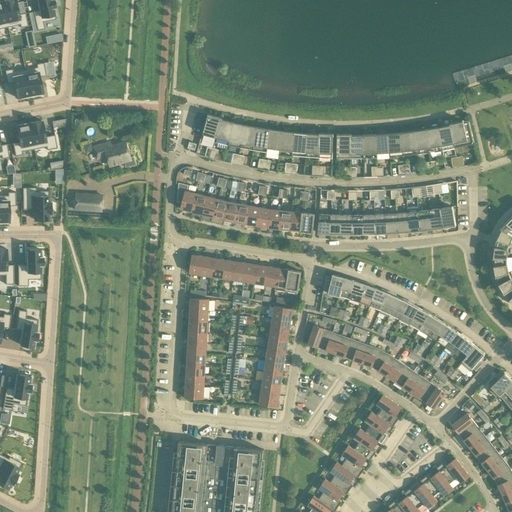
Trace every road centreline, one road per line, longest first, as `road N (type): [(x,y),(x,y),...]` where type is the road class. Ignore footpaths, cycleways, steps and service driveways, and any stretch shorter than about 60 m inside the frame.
road 1 (residential): [(467,237),(472,171),(333,181),(178,157)]
road 2 (residential): [(297,356),(285,428),(171,417)]
road 3 (residential): [(0,497),(27,511),(39,501),(50,364)]
road 4 (residential): [(181,243),(171,417)]
road 5 (residential): [(467,237),(315,246),(312,263)]
road 6 (residential): [(70,0),(62,102),(0,115)]
road 7 (residential): [(50,364),(59,231)]
road 8 (residential): [(312,263),(181,243)]
road 9 (residential): [(297,356),(364,378),(415,411)]
